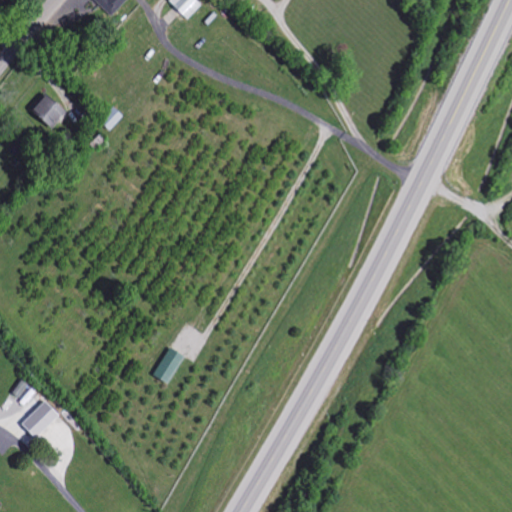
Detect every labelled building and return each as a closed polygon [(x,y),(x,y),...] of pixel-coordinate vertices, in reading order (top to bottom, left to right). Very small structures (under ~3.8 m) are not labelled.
[(91,0),(110,17),(125,0),(91,0)] [(186,21),(201,5),(195,0),(167,0),(166,2),(186,21)] [(28,111),(50,130),(65,113),(42,94),(28,111)] [(98,123),(108,131),(121,117),(112,108),(98,123)] [(152,377),(168,385),(181,355),(165,348),(152,377)] [(32,439),(56,417),(42,402),(18,423),(32,439)]
